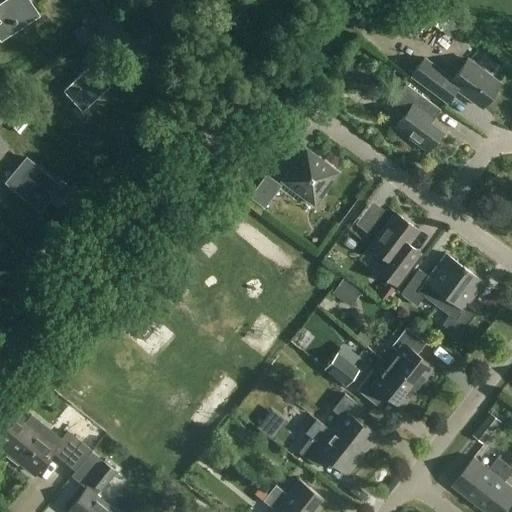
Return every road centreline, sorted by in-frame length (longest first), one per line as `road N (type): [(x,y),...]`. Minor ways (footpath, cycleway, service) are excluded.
road 1 (residential): [(0,345),(354,0)]
road 2 (residential): [(412,483),(511,352)]
road 3 (unclassified): [(444,214),(315,116)]
